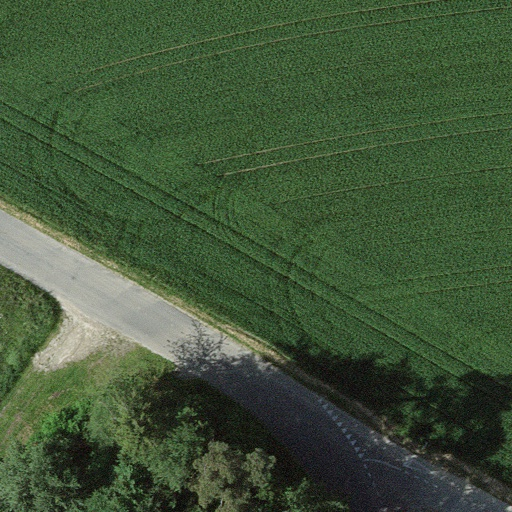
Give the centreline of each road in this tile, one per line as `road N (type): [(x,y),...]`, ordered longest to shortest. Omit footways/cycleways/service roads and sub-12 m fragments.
road 1 (unclassified): [(0,245),(277,400),(337,454)]
road 2 (unclassified): [(337,454),(390,465),(489,511)]
